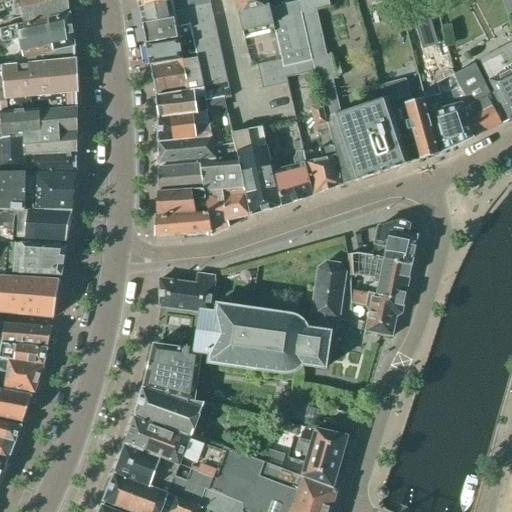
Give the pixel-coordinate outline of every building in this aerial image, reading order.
[(0,0),(0,24),(6,23),(4,14),(21,11),(18,0),(0,0)] [(18,0),(21,11),(4,14),(6,23),(23,18),(24,25),(69,15),(67,0),(18,0)] [(137,0),(139,9),(171,1),(170,0),(137,0)] [(235,0),(244,41),(274,34),(269,10),(267,0),(235,0)] [(333,80),(335,80),(317,11),(330,8),(328,0),(312,0),(313,0),(269,10),(274,34),(280,61),(282,69),(313,62),(315,72),(323,105),(329,131),(343,187),(407,166),(390,93),(389,84),(383,86),(386,99),(341,115),(333,80)] [(511,0),(502,0),(507,15),(511,13),(511,0)] [(173,10),(171,1),(139,9),(143,26),(174,21),(175,21),(173,10)] [(189,20),(213,15),(210,2),(173,10),(175,21),(174,21),(176,29),(190,27),(189,20)] [(365,38),(378,34),(370,3),(357,6),(365,38)] [(391,30),(404,26),(399,9),(386,13),(391,30)] [(74,47),(69,16),(69,15),(24,25),(18,27),(0,30),(0,32),(2,43),(19,39),(23,58),(24,66),(44,64),(42,53),(74,47)] [(190,32),(215,27),(213,15),(189,20),(190,27),(190,32)] [(190,32),(190,27),(176,29),(174,21),(143,26),(143,27),(146,45),(191,37),(190,32)] [(193,44),(218,38),(215,27),(190,32),(191,37),(192,39),(193,44)] [(191,37),(146,45),(150,67),(196,58),(195,55),(193,44),(192,39),(191,37)] [(195,55),(220,50),(218,38),(193,44),(195,55)] [(511,45),(479,62),(494,91),(490,94),(490,95),(487,97),(501,126),(511,120),(511,119),(511,117),(511,45)] [(0,112),(33,110),(33,112),(77,109),(76,91),(75,62),(74,47),(42,53),(44,64),(24,66),(14,67),(0,68),(0,112)] [(199,67),(223,62),(220,50),(195,55),(196,58),(197,58),(199,67)] [(203,89),(201,79),(199,67),(197,58),(196,58),(150,67),(155,98),(202,89),(203,89)] [(280,61),(257,66),(260,78),(285,72),(287,79),(315,72),(313,62),(282,69),(280,61)] [(201,79),(225,73),(223,62),(199,67),(201,79)] [(490,95),(490,94),(475,64),(454,75),(459,85),(471,109),(464,111),(473,140),(501,126),(487,97),(490,95)] [(286,79),(287,79),(285,72),(260,78),(263,91),(287,85),(286,79)] [(203,90),(228,85),(225,73),(201,79),(203,89),(202,89),(203,90)] [(471,109),(459,85),(439,91),(444,109),(438,111),(428,74),(419,77),(425,99),(439,155),(473,140),(464,111),(471,109)] [(439,155),(425,99),(413,103),(406,79),(389,84),(390,93),(401,90),(420,161),(439,155)] [(205,102),(230,97),(228,85),(203,90),(205,102)] [(207,111),(205,102),(203,90),(202,89),(155,98),(158,120),(207,115),(207,113),(207,111)] [(409,165),(420,161),(401,90),(390,93),(407,166),(409,165)] [(205,102),(207,111),(227,109),(225,100),(230,98),(230,97),(205,102)] [(317,134),(329,131),(323,105),(311,108),(317,134)] [(56,175),(76,175),(76,154),(77,109),(33,112),(33,110),(0,112),(0,138),(24,137),(25,157),(26,175),(26,176),(27,176),(35,176),(56,175)] [(158,120),(158,142),(213,137),(232,135),(227,109),(207,111),(207,115),(158,120)] [(282,207),(274,173),(263,128),(232,136),(236,153),(237,153),(239,161),(240,167),(250,217),(282,207)] [(313,197),(343,187),(329,131),(317,134),(320,148),(304,152),(313,197)] [(158,166),(200,162),(216,161),(217,169),(240,167),(239,161),(237,153),(236,153),(232,136),(232,135),(213,137),(158,142),(158,166)] [(0,176),(26,176),(26,175),(25,157),(24,137),(0,138),(0,176)] [(282,207),(313,197),(304,152),(296,154),(293,161),(294,168),(274,173),(282,207)] [(240,167),(217,169),(216,161),(200,162),(201,166),(209,215),(211,234),(212,237),(229,228),(227,222),(250,217),(240,167)] [(156,239),(211,234),(209,215),(201,166),(158,170),(157,218),(156,239)] [(73,210),(76,175),(56,175),(35,176),(27,176),(25,207),(73,210)] [(25,212),(25,207),(27,176),(0,176),(0,211),(21,212),(25,212)] [(21,212),(0,211),(0,243),(13,244),(13,240),(19,240),(21,212)] [(72,215),(25,212),(21,212),(19,240),(67,243),(72,215)] [(383,261),(411,267),(419,232),(410,225),(407,224),(403,223),(400,222),(397,222),(395,223),(380,227),(376,245),(386,247),(384,257),(383,261)] [(66,248),(13,244),(0,243),(0,273),(19,274),(19,275),(61,277),(66,248)] [(383,261),(384,257),(357,254),(347,256),(349,272),(346,271),(342,300),(364,304),(367,292),(406,301),(410,281),(409,280),(411,267),(383,261)] [(317,269),(309,328),(331,331),(330,334),(336,334),(337,323),(339,321),(342,300),(346,271),(341,265),(323,262),(317,269)] [(214,316),(215,312),(211,312),(216,278),(198,275),(197,286),(159,281),(160,308),(202,314),(214,316)] [(0,277),(0,313),(54,319),(60,282),(61,282),(0,277)] [(403,316),(406,301),(367,292),(364,304),(370,305),(365,331),(364,333),(393,339),(397,319),(403,316)] [(202,314),(197,352),(202,353),(202,356),(208,357),(207,365),(283,377),(287,377),(290,376),(294,375),(297,373),(301,370),(303,368),(326,371),(330,334),(331,331),(309,328),(306,323),(304,321),(299,317),(296,316),(294,315),(216,304),(214,316),(202,314)] [(361,331),(363,324),(350,321),(349,329),(361,331)] [(0,351),(2,344),(6,325),(0,324),(0,372),(6,374),(9,361),(0,359),(0,351)] [(2,344),(47,350),(52,329),(6,325),(2,344)] [(43,367),(47,350),(2,344),(0,351),(0,359),(9,361),(43,366),(43,367)] [(202,353),(197,352),(154,346),(143,391),(195,403),(196,402),(202,356),(202,353)] [(33,395),(43,367),(43,366),(9,361),(6,374),(4,388),(30,393),(30,394),(33,395)] [(0,418),(23,423),(32,398),(0,390),(0,418)] [(204,404),(196,402),(195,403),(143,391),(135,416),(192,437),(204,404)] [(322,412),(288,404),(285,419),(318,427),(322,412)] [(124,447),(214,480),(225,449),(196,438),(194,442),(134,419),(129,433),(124,447)] [(0,440),(15,444),(21,428),(0,423),(0,440)] [(302,477),(333,489),(347,438),(315,430),(302,477)] [(0,459),(7,462),(15,444),(0,440),(0,459)] [(124,447),(115,474),(204,510),(214,480),(124,447)] [(336,491),(333,489),(225,449),(204,510),(209,511),(323,511),(325,508),(331,508),(336,491)] [(284,457),(268,452),(265,463),(281,468),(284,457)] [(209,511),(204,510),(115,474),(103,503),(127,511),(209,511)]
